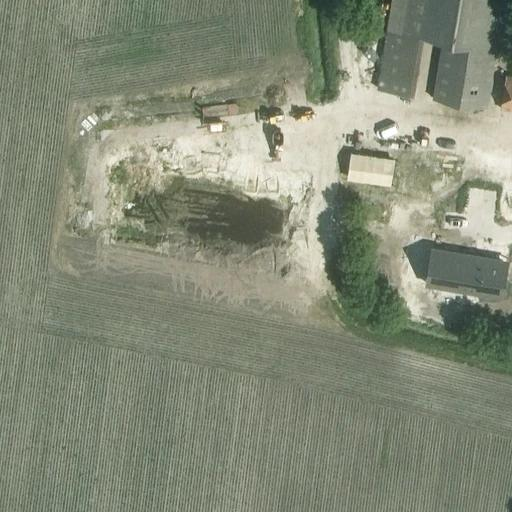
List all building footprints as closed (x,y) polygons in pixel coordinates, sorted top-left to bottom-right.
[(393,0),(388,30),(443,39),(433,99),(487,108),(505,0),(393,0)] [(380,74),(378,90),(410,95),(412,80),(380,74)] [(511,77),(506,76),(500,110),(511,111),(511,77)] [(300,255),(311,171),(125,146),(114,231),(300,255)] [(498,294),(503,262),(487,259),(487,256),(469,253),(468,256),(443,252),(438,284),(459,287),(458,290),(477,293),(477,290),(498,294)]
